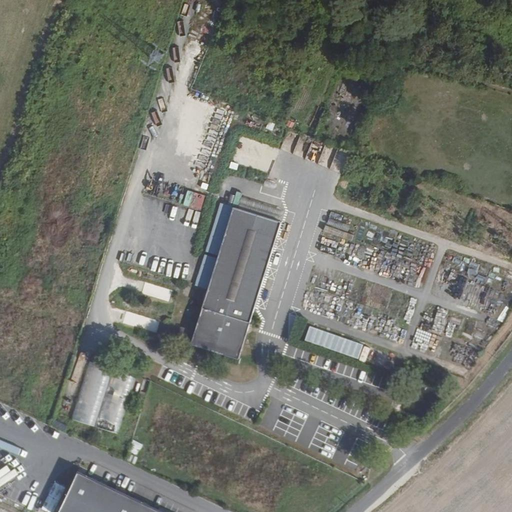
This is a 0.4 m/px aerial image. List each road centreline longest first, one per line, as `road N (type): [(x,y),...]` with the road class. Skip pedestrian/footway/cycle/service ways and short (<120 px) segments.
road 1 (unknown): [(268,375),(251,388),(234,388),(120,339),(101,322),(127,202),(210,3)]
road 2 (unknown): [(282,303),(404,347),(439,249),(429,234),(311,199)]
road 3 (track): [(511,86),(326,33),(284,0)]
road 4 (unclassified): [(348,511),(511,348)]
